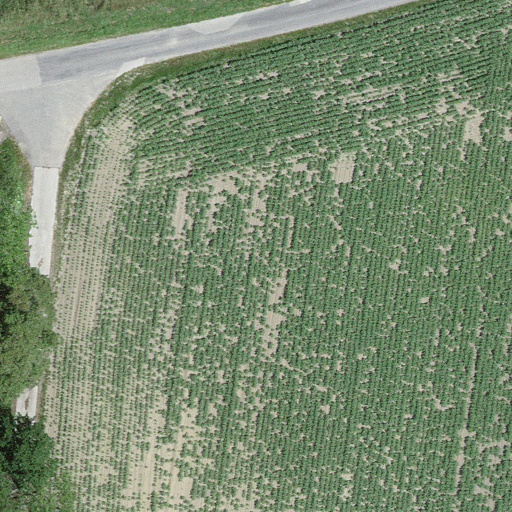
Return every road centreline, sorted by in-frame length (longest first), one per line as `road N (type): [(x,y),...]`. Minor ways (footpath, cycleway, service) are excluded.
road 1 (track): [(67,57),(54,126),(23,511)]
road 2 (tertiary): [(0,73),(304,0)]
